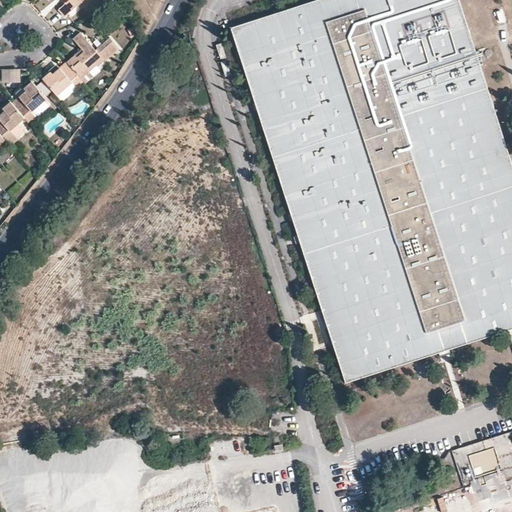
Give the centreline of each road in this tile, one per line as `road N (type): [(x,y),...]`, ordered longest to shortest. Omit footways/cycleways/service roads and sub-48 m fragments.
road 1 (residential): [(0,254),(118,102),(177,0)]
road 2 (residential): [(0,57),(31,55),(46,38),(24,13),(0,33)]
